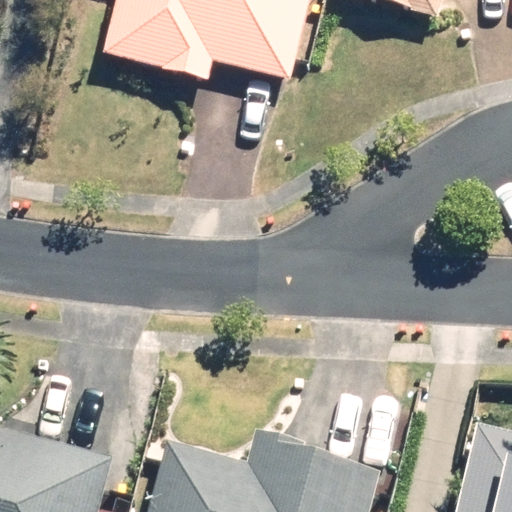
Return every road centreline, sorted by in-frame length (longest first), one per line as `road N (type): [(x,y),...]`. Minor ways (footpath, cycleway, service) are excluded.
road 1 (residential): [(235,278),(481,142),(511,140)]
road 2 (residential): [(511,286),(235,278)]
road 3 (residential): [(0,252),(235,278)]
